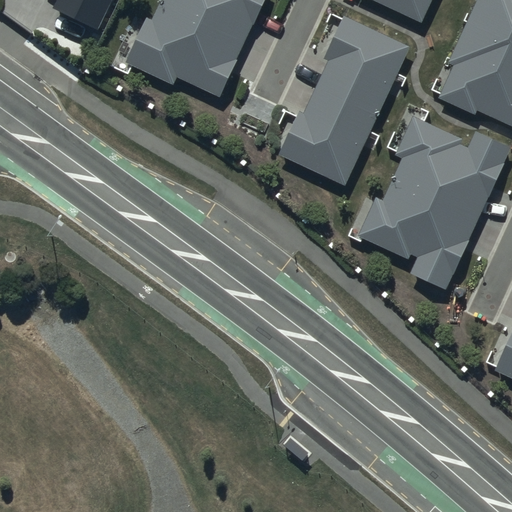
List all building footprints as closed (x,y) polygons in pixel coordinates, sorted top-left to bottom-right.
[(56,0),(53,9),(98,30),(112,0),(56,0)] [(145,14),(121,67),(177,92),(181,82),(222,100),(267,0),(162,0),(154,18),(145,14)] [(371,0),(421,23),(431,0),(371,0)] [(454,66),(439,100),(474,116),(477,110),(511,125),(511,0),(475,0),(447,63),(454,66)] [(345,17),(279,156),(344,185),(408,47),(345,17)] [(411,118),(359,238),(416,263),(411,273),(446,289),(508,149),(474,134),(469,144),(411,118)] [(511,333),(495,371),(511,378),(511,333)]
